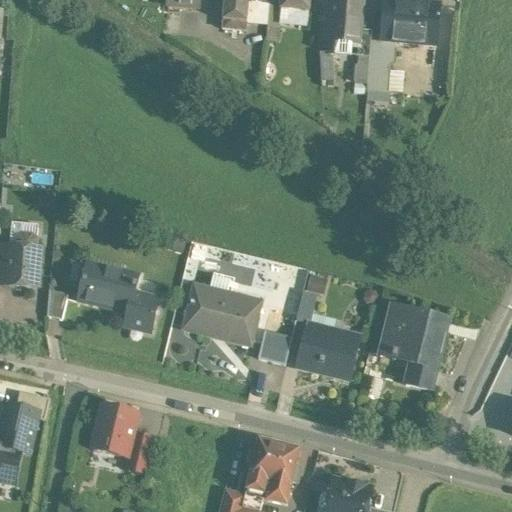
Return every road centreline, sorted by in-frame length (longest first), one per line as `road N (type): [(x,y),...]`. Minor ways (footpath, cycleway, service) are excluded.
road 1 (residential): [(75,375),(446,463)]
road 2 (residential): [(446,463),(474,375),(511,301)]
road 3 (residential): [(75,375),(50,511)]
